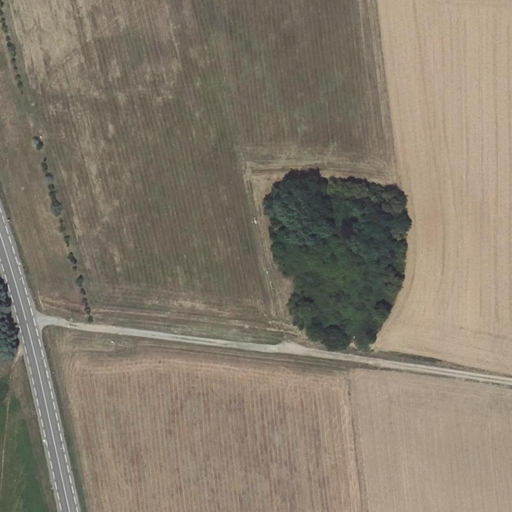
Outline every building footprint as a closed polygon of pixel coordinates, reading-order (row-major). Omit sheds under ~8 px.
[(57,0),(7,0),(0,2),(0,45),(14,92),(80,72),(69,38),(57,0)] [(96,101),(24,122),(37,166),(109,144),(96,101)] [(120,173),(48,194),(61,238),(133,216),(120,173)] [(238,228),(72,269),(83,313),(261,269),(256,251),(244,254),(238,228)] [(170,420),(121,434),(143,511),(188,511),(196,510),(170,420)]
